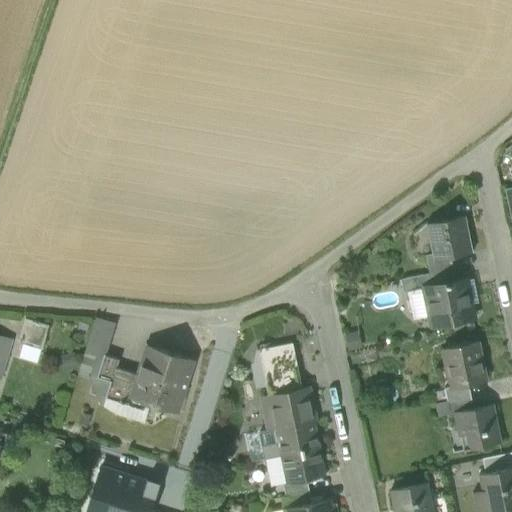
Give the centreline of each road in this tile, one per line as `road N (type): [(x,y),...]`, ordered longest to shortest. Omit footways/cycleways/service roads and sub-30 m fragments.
road 1 (residential): [(0,299),(244,316),(315,260)]
road 2 (residential): [(362,511),(315,260)]
road 3 (residential): [(315,260),(479,146)]
road 4 (track): [(53,0),(0,159)]
road 5 (residential): [(511,291),(479,146)]
